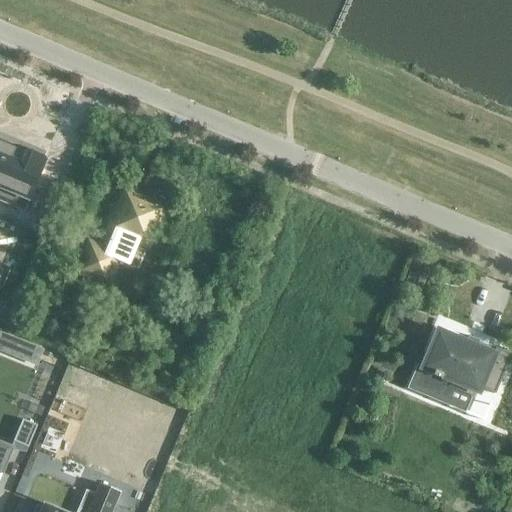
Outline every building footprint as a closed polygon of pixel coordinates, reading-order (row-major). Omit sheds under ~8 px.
[(0,187),(28,199),(44,160),(41,159),(40,155),(38,151),(35,149),(31,147),(27,147),(23,148),(20,150),(0,141),(0,187)] [(108,288),(119,261),(129,265),(137,246),(150,252),(169,205),(123,186),(103,232),(111,235),(107,247),(88,239),(73,273),(108,288)] [(441,334),(427,369),(437,373),(435,376),(443,379),(444,376),(452,380),(449,389),(476,400),(481,388),(497,395),(511,360),(511,354),(498,348),(497,350),(480,343),(481,341),(470,337),(467,345),(441,334)] [(16,339),(10,353),(23,358),(29,344),(16,339)] [(426,353),(413,348),(407,361),(421,366),(426,353)] [(23,418),(14,440),(29,446),(38,424),(23,418)] [(0,472),(11,447),(0,442),(0,472)] [(111,511),(120,492),(100,483),(95,495),(86,492),(77,511),(62,511),(44,504),(42,509),(37,507),(34,511),(111,511)]
